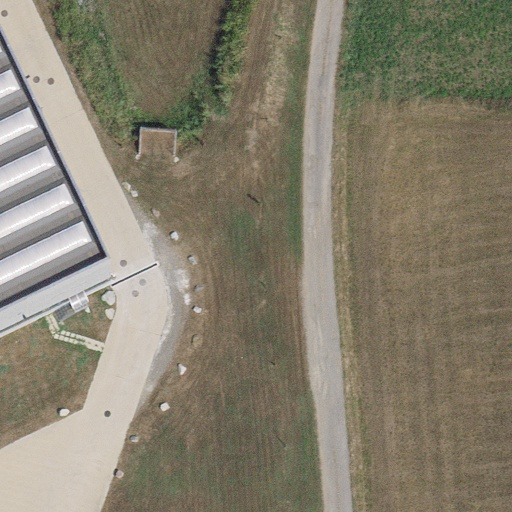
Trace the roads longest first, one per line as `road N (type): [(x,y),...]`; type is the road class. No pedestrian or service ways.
road 1 (track): [(329,511),(316,241),(333,0)]
road 2 (unknown): [(145,255),(150,300),(64,511)]
